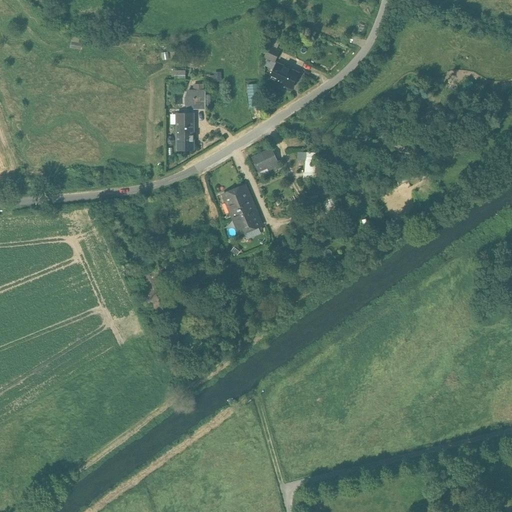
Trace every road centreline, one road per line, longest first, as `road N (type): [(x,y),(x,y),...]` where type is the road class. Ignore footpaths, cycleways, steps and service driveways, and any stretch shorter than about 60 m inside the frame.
road 1 (residential): [(0,203),(130,189),(200,167),(343,74),(393,0)]
road 2 (track): [(283,491),(511,431)]
